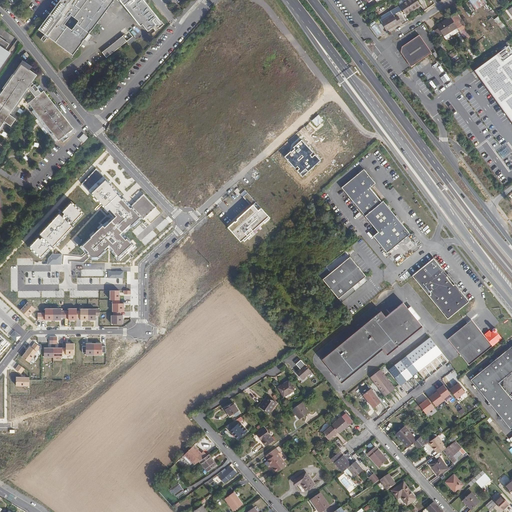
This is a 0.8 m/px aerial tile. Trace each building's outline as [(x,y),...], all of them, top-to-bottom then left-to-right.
[(65,0),(59,0),(39,27),(42,29),(65,0)] [(65,0),(42,29),(53,38),(56,33),(63,39),(59,43),(70,52),(80,40),(83,38),(88,31),(90,29),(114,0),(118,0),(130,7),(131,6),(150,30),(155,26),(158,29),(166,23),(163,19),(147,0),(65,0)] [(92,30),(116,0),(114,0),(90,29),(92,30)] [(406,0),(396,0),(399,4),(404,14),(412,10),(412,9),(406,0)] [(416,0),(406,0),(412,9),(419,4),(416,0)] [(469,0),(476,10),(486,3),(483,0),(469,0)] [(461,8),(455,12),(462,22),(464,26),(469,33),(475,29),(461,8)] [(441,21),(443,23),(447,29),(448,31),(462,22),(455,12),(441,21)] [(392,14),(380,21),(386,32),(402,22),(397,15),(394,16),(392,14)] [(464,26),(462,22),(448,31),(450,34),(464,26)] [(447,29),(443,23),(438,27),(441,33),(447,29)] [(0,64),(11,49),(7,46),(11,41),(0,33),(0,64)] [(56,33),(53,38),(59,43),(63,39),(56,33)] [(131,43),(133,41),(127,33),(125,34),(126,35),(124,37),(123,36),(121,38),(122,39),(119,41),(118,40),(104,51),(109,56),(129,40),(131,43)] [(399,54),(408,68),(429,53),(417,36),(399,47),(399,54)] [(72,53),(82,41),(80,40),(70,52),(72,53)] [(475,68),(511,122),(511,53),(507,47),(475,68)] [(25,63),(23,61),(0,95),(0,143),(1,142),(0,141),(0,129),(7,120),(13,124),(18,117),(12,112),(30,85),(38,95),(31,101),(36,108),(42,114),(39,116),(59,140),(63,137),(69,132),(76,127),(46,88),(43,90),(41,87),(39,85),(37,82),(37,83),(34,80),(39,72),(32,67),(25,63)] [(302,140),(285,157),(302,176),(320,160),(302,140)] [(365,168),(342,186),(379,232),(375,236),(387,250),(410,231),(384,200),(383,200),(372,186),(377,182),(365,168)] [(116,216),(83,245),(91,256),(98,257),(106,250),(104,249),(109,245),(114,250),(112,252),(118,257),(132,244),(127,238),(126,240),(120,234),(130,224),(132,225),(141,217),(143,219),(155,208),(144,194),(131,206),(106,180),(91,192),(104,207),(106,206),(116,216)] [(84,212),(72,202),(31,247),(42,258),(84,212)] [(257,202),(228,228),(241,242),(270,217),(257,202)] [(62,265),(62,254),(52,254),(48,258),(47,264),(62,265)] [(349,255),(322,277),(341,300),(354,290),(350,286),(365,274),(349,255)] [(411,274),(445,318),(468,300),(433,257),(411,274)] [(119,304),(119,291),(110,291),(110,300),(112,300),(112,312),(113,312),(113,316),(111,316),(111,324),(122,324),(122,316),(120,316),(120,312),(123,312),(123,304),(119,304)] [(420,325),(400,302),(384,317),(378,311),(320,360),(341,384),(381,351),(385,355),(420,325)] [(28,303),(21,310),(29,318),(36,310),(28,303)] [(44,314),(37,314),(37,321),(61,321),(61,318),(68,318),(68,321),(76,321),(76,318),(80,318),(80,321),(95,321),(95,316),(99,316),(99,310),(80,310),(80,312),(76,312),(76,309),(68,309),(68,312),(61,312),(61,309),(44,309),(44,314)] [(457,352),(480,332),(470,318),(446,338),(457,352)] [(480,332),(457,352),(467,365),(499,338),(494,331),(494,329),(492,328),(491,328),(490,329),(490,331),(483,336),(480,332)] [(0,330),(0,356),(13,340),(0,330)] [(440,351),(429,336),(423,341),(435,356),(440,351)] [(435,356),(423,341),(418,345),(429,360),(435,356)] [(30,347),(22,357),(29,363),(40,348),(35,343),(31,348),(30,347)] [(511,343),(469,381),(510,428),(511,426),(511,399),(497,383),(511,369),(511,343)] [(65,349),(44,349),(44,357),(62,357),(62,355),(73,355),(73,344),(65,344),(65,349)] [(85,347),(82,347),(82,353),(85,353),(85,356),(102,356),(102,353),(105,353),(105,347),(102,347),(102,344),(85,344),(85,347)] [(418,345),(412,350),(424,365),(429,360),(418,345)] [(412,350),(407,355),(418,370),(424,365),(412,350)] [(401,360),(412,374),(418,370),(407,355),(401,360)] [(395,365),(406,379),(412,374),(401,360),(395,365)] [(18,365),(15,370),(20,374),(24,369),(18,365)] [(305,365),(296,373),(302,379),(311,371),(305,365)] [(395,365),(388,370),(400,385),(406,379),(395,365)] [(378,370),(370,377),(386,396),(394,389),(378,370)] [(15,378),(15,386),(29,386),(29,378),(15,378)] [(288,381),(278,388),(283,397),(294,391),(288,381)] [(453,383),(421,408),(436,428),(469,403),(453,383)] [(371,389),(363,395),(373,409),(381,402),(371,389)] [(266,397),(259,407),(268,414),(275,403),(266,397)] [(302,402),(292,409),(295,413),(296,413),(300,418),(309,412),(302,402)] [(232,403),(224,408),(229,416),(237,411),(232,403)] [(344,414),(340,418),(347,426),(351,422),(344,414)] [(330,426),(336,433),(338,434),(347,426),(340,418),(330,426)] [(235,420),(226,426),(237,439),(246,431),(239,422),(238,423),(235,420)] [(330,426),(330,425),(320,434),(326,441),(336,433),(330,426)] [(412,443),(417,450),(420,447),(425,444),(419,437),(416,440),(404,426),(395,433),(407,447),(412,443)] [(265,428),(256,434),(260,439),(265,446),(274,440),(265,428)] [(436,436),(428,442),(436,454),(440,452),(442,450),(445,448),(436,436)] [(446,447),(445,448),(452,456),(462,448),(455,441),(446,447)] [(201,453),(193,445),(185,454),(193,462),(201,453)] [(374,447),(366,454),(378,466),(386,459),(374,447)] [(202,453),(205,456),(211,451),(208,448),(202,453)] [(276,448),(265,455),(268,459),(267,459),(276,472),(286,465),(277,453),(278,451),(276,448)] [(422,458),(426,455),(422,449),(411,457),(411,459),(412,460),(413,460),(416,463),(418,461),(419,462),(423,459),(422,458)] [(205,456),(200,461),(207,471),(217,464),(209,454),(205,456)] [(333,462),(340,470),(349,464),(341,454),(333,460),(334,462),(333,462)] [(429,463),(437,475),(447,468),(442,461),(439,456),(436,458),(429,463)] [(351,465),(347,468),(355,477),(363,470),(355,462),(351,465)] [(349,464),(340,470),(342,472),(347,468),(351,465),(349,464)] [(222,473),(228,480),(236,473),(230,467),(222,473)] [(304,472),(294,480),(298,484),(299,483),(304,490),(313,484),(304,472)] [(374,473),(369,477),(374,483),(379,480),(379,479),(374,473)] [(490,479),(485,473),(481,476),(486,482),(490,479)] [(379,479),(379,480),(386,490),(395,483),(388,474),(379,479)] [(453,474),(445,481),(454,492),(462,485),(453,474)] [(176,482),(175,480),(168,484),(170,486),(168,488),(171,492),(173,492),(174,494),(176,494),(178,497),(184,493),(182,490),(183,489),(178,481),(176,482)] [(406,505),(415,498),(403,482),(391,490),(397,499),(400,496),(406,505)] [(233,492),(224,498),(233,510),(242,504),(233,492)] [(319,492),(310,498),(317,507),(319,506),(322,510),(329,505),(319,492)] [(470,492),(461,500),(470,510),(479,502),(470,492)] [(493,502),(496,505),(501,510),(508,504),(500,496),(493,502)] [(491,499),(484,505),(489,511),(496,505),(493,502),(491,499)] [(442,511),(433,502),(423,511),(442,511)] [(364,511),(372,507),(368,503),(361,508),(364,511)]
